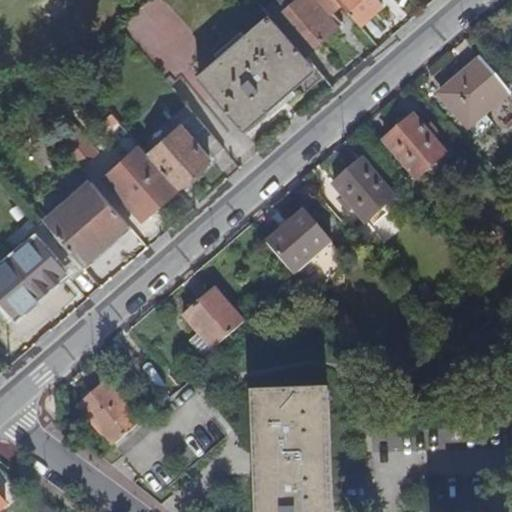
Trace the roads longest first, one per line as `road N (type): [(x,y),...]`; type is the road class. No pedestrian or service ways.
road 1 (residential): [(475,0),(0,412)]
road 2 (residential): [(0,420),(121,511)]
